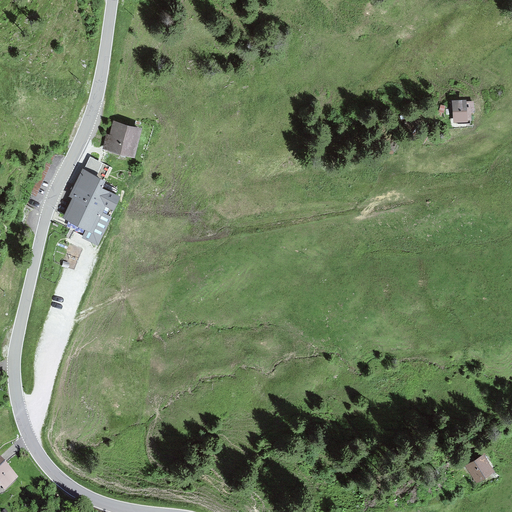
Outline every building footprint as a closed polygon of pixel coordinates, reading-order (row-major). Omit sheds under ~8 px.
[(451,103),(452,112),(455,111),(456,119),(470,118),(469,107),(465,108),(464,101),(451,103)] [(104,146),(132,153),(138,128),(114,123),(111,136),(107,135),(104,146)] [(432,130),(427,127),(419,138),(424,141),(432,130)] [(67,226),(97,241),(117,196),(115,194),(99,186),(101,180),(84,172),(77,186),(74,185),(71,190),(74,192),(73,194),(76,195),(67,214),(71,216),(67,226)] [(470,464),(479,477),(492,468),(483,455),(470,464)]
